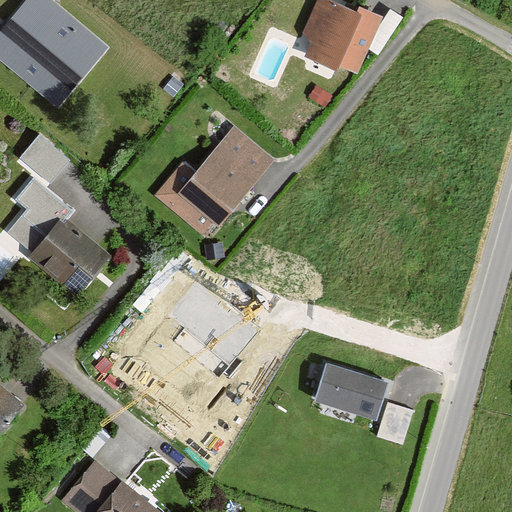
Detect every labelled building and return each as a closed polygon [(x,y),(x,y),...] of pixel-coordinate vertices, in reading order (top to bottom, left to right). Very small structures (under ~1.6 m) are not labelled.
[(96,37),(51,0),(21,0),(0,27),(0,56),(48,96),(96,37)] [(350,0),(313,0),(296,48),(355,70),(378,10),(350,0)] [(270,158),(231,126),(179,191),(218,222),(270,158)] [(19,151),(50,179),(73,155),(42,127),(19,151)] [(79,208),(42,181),(19,213),(44,231),(25,256),(76,294),(108,252),(68,222),(79,208)] [(386,377),(324,360),(314,398),(375,415),(386,377)] [(0,431),(24,400),(0,381),(0,431)] [(412,407),(385,399),(375,434),(402,442),(412,407)] [(160,511),(94,457),(60,498),(76,511),(160,511)]
